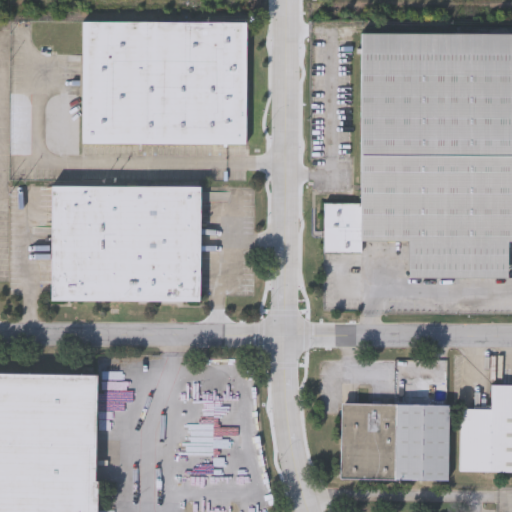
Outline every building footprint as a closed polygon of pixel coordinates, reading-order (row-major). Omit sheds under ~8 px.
[(82,18),(81,143),(243,144),(244,19),(82,18)] [(511,32),(360,32),(359,239),(408,240),(408,276),(507,276),(507,240),(511,240),(511,32)] [(50,182),(50,299),(199,300),(199,183),(50,182)] [(0,369),(0,511),(92,511),(95,371),(0,369)] [(511,468),(459,468),(460,406),(491,406),(491,382),(511,382),(511,468)] [(447,478),(339,476),(340,401),(448,402),(447,478)]
